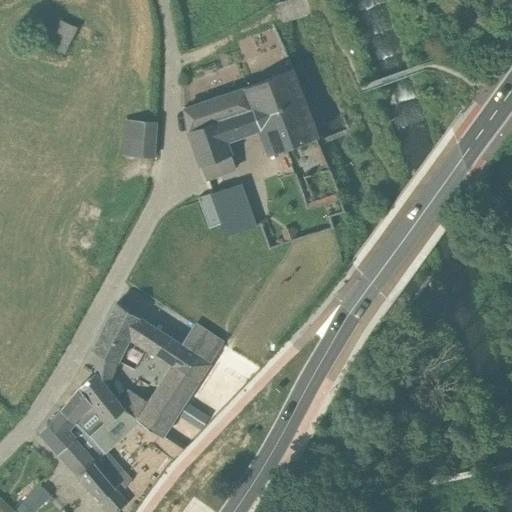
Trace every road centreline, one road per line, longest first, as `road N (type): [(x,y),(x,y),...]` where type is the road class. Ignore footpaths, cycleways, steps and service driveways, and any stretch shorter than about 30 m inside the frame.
road 1 (unclassified): [(0,457),(60,382),(170,172),(174,67),(163,0)]
road 2 (tertiary): [(235,511),(370,283),(511,88)]
